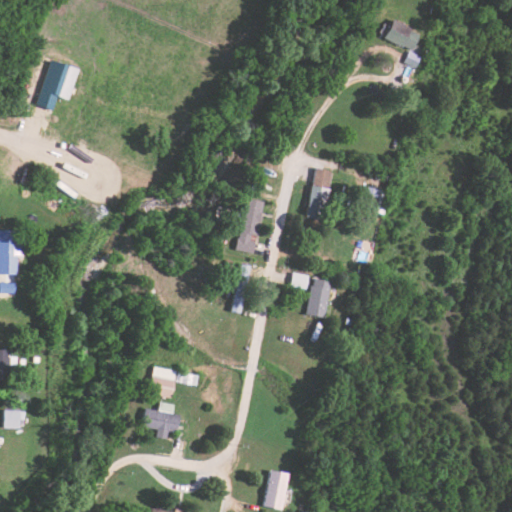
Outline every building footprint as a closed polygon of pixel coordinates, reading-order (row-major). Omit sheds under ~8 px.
[(385,38),(409,49),(404,63),(415,68),(421,56),(419,55),(426,38),(405,30),(404,32),(390,26),(385,38)] [(58,96),(72,100),(81,68),(50,60),(38,105),(55,110),(58,96)] [(330,187),(333,170),(316,168),(314,185),(330,187)] [(306,215),(330,221),(340,183),(332,182),(331,189),(314,185),(306,215)] [(263,202),(246,198),(236,250),(254,253),(263,202)] [(0,273),(16,274),(17,255),(22,256),(22,240),(16,240),(16,231),(0,230),(0,273)] [(331,285),(312,280),(303,313),(322,318),(331,285)] [(157,395),(170,398),(175,372),(153,367),(150,385),(159,387),(157,395)] [(176,440),(181,416),(171,414),(173,405),(158,401),(156,410),(145,408),(141,426),(156,429),(154,435),(176,440)] [(22,428),(22,410),(3,410),(2,427),(22,428)] [(283,509),(288,473),(269,470),(263,506),(283,509)]
